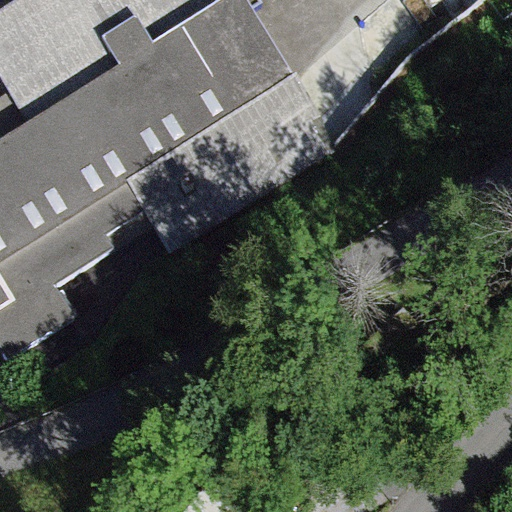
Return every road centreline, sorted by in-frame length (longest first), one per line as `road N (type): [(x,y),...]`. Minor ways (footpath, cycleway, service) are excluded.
road 1 (residential): [(0,452),(178,376),(511,167)]
road 2 (residential): [(511,413),(423,511)]
